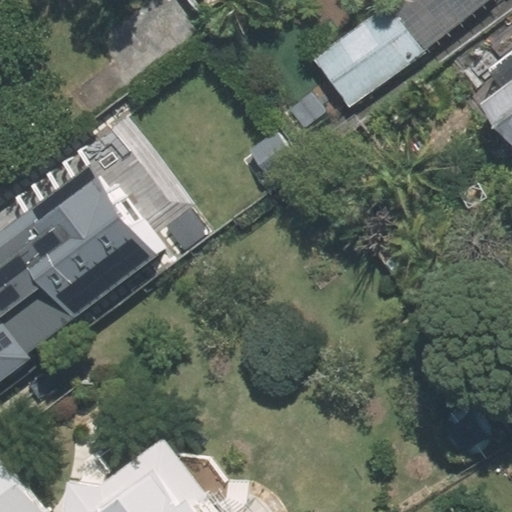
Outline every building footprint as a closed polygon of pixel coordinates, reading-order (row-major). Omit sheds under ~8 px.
[(394,0),(322,55),(331,66),(313,80),(336,110),(355,95),(363,106),(436,51),(501,0),(394,0)] [(511,91),(503,98),(511,108),(511,91)] [(297,123),(256,152),(282,191),(324,162),(297,123)] [(171,249),(105,156),(0,226),(0,389),(54,352),(45,338),(171,249)] [(0,511),(56,511),(0,437),(0,511)] [(227,511),(176,438),(112,483),(125,501),(108,511),(227,511)]
